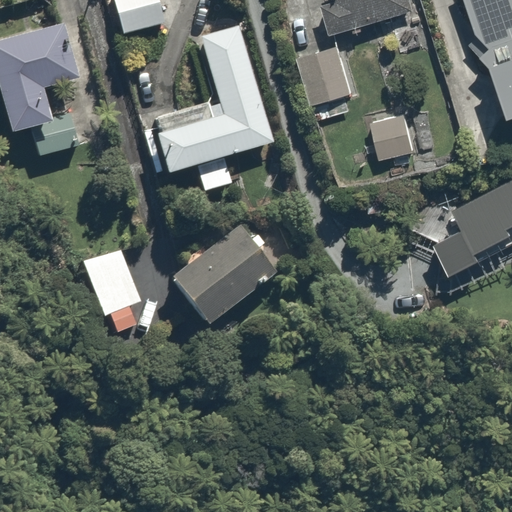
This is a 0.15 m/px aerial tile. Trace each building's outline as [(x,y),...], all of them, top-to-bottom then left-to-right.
[(196,0),(112,0),(121,30),(146,23),(158,66),(200,55),(214,103),(142,124),(157,177),(198,165),(205,189),(234,181),(227,154),(272,141),(238,20),(205,30),(196,0)] [(320,0),(330,29),(411,3),(409,0),(320,0)] [(480,60),(488,57),(505,109),(511,107),(511,0),(470,0),(481,34),(472,36),(480,60)] [(62,20),(0,36),(0,101),(7,126),(27,120),(37,156),(87,142),(78,110),(50,117),(41,86),(78,76),(62,20)] [(336,39),(296,49),(310,100),(350,89),(336,39)] [(399,107),(371,115),(381,156),(410,149),(399,107)] [(511,175),(450,208),(459,225),(433,238),(452,274),(481,259),(475,246),(511,227),(511,175)] [(242,223),(169,277),(203,322),(275,269),(242,223)] [(122,237),(78,254),(109,337),(153,320),(122,237)]
